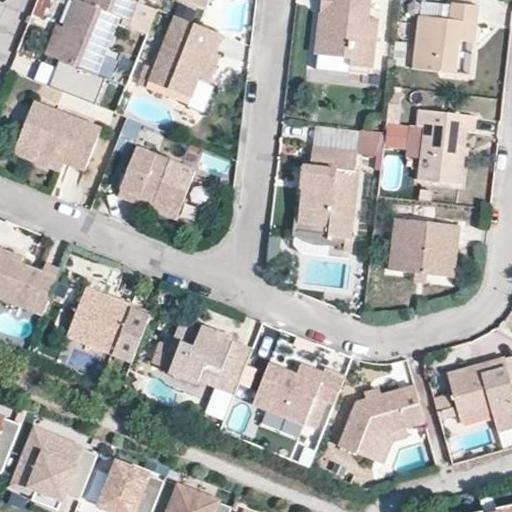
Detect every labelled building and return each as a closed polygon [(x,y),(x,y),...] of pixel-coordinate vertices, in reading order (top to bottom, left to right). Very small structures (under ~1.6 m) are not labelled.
[(141,23),(147,6),(133,0),(97,0),(95,6),(80,0),(76,0),(66,25),(76,27),(64,58),(111,74),(130,22),(141,23)] [(179,0),(208,10),(213,0),(179,0)] [(333,0),(333,7),(323,13),(323,44),(357,49),(354,70),(376,70),(381,19),(374,20),(376,0),(333,0)] [(417,18),(413,73),(456,73),(456,43),(475,43),(477,6),(449,5),(448,19),(417,18)] [(178,20),(152,81),(194,99),(221,38),(178,20)] [(462,76),(472,77),(476,45),(466,44),(462,76)] [(98,131),(35,105),(16,150),(79,177),(98,131)] [(388,106),(387,122),(399,123),(401,107),(388,106)] [(422,130),(420,178),(460,185),(464,135),(473,132),(475,116),(418,111),(417,126),(422,130)] [(188,169),(139,148),(118,196),(171,218),(188,169)] [(360,155),(315,150),(306,187),(300,194),(299,227),(334,232),(330,242),(349,246),(347,255),(353,256),(358,246),(351,239),(362,178),(356,174),(360,155)] [(458,227),(394,220),(388,276),(441,281),(446,248),(455,249),(458,227)] [(0,249),(0,299),(43,318),(63,270),(0,249)] [(149,322),(85,293),(67,334),(131,362),(149,322)] [(181,330),(172,349),(185,353),(176,380),(197,387),(201,375),(219,382),(216,392),(235,398),(253,358),(236,350),(233,344),(219,339),(213,342),(181,330)] [(511,394),(499,356),(448,371),(460,417),(491,408),(498,427),(511,423),(511,394)] [(318,379),(268,362),(252,404),(304,423),(313,397),(330,404),(338,379),(321,371),(318,379)] [(423,420),(412,382),(357,399),(336,445),(370,459),(383,431),(423,420)] [(445,392),(432,396),(436,410),(449,406),(445,392)] [(0,415),(0,469),(1,470),(20,423),(0,415)] [(98,452),(36,426),(15,482),(37,492),(41,487),(62,496),(64,491),(80,496),(98,452)] [(105,505),(123,511),(152,511),(165,481),(121,464),(105,505)] [(99,507),(110,478),(100,474),(89,502),(99,507)] [(228,511),(231,505),(179,483),(167,511),(228,511)]
